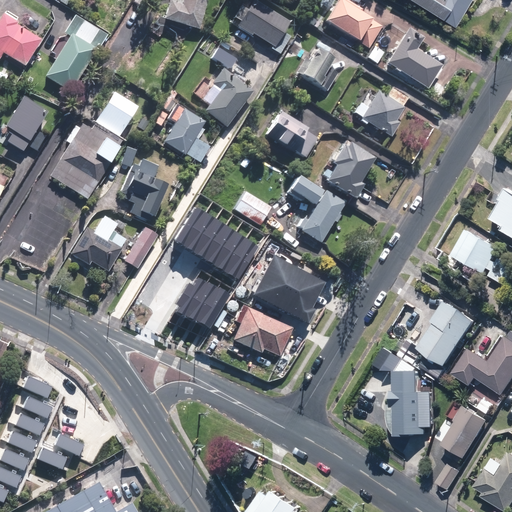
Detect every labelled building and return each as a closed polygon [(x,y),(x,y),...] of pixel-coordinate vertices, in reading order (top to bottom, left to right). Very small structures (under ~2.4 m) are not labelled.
[(166,0),(160,22),(196,32),(205,0),(166,0)] [(339,0),(335,0),(321,25),(366,52),(379,29),(357,16),(359,11),(339,0)] [(401,0),(451,30),(469,0),(401,0)] [(268,50),(278,56),(289,37),(282,33),(287,24),(249,3),(234,30),(269,49),(268,50)] [(0,17),(0,16),(0,56),(1,56),(22,69),(39,43),(14,28),(15,26),(0,17)] [(307,16),(303,24),(316,31),(320,24),(307,16)] [(106,37),(72,17),(62,35),(66,38),(42,80),(69,95),(93,54),(95,55),(106,37)] [(403,32),(382,66),(425,91),(439,68),(413,52),(419,41),(403,32)] [(376,41),(366,60),(374,65),(385,46),(376,41)] [(220,42),(216,48),(223,52),(226,46),(220,42)] [(302,61),(293,77),(324,95),(335,76),(325,70),(330,62),(310,50),(303,62),(302,61)] [(215,51),(209,60),(227,71),(232,61),(215,51)] [(201,113),(224,130),(250,94),(219,71),(208,87),(209,88),(198,103),(205,108),(201,113)] [(357,104),(350,116),(389,140),(398,124),(395,122),(408,100),(389,89),(383,99),(374,94),(365,109),(357,104)] [(111,96),(93,125),(117,139),(135,110),(111,96)] [(159,109),(167,114),(173,104),(164,99),(159,109)] [(3,144),(20,154),(44,115),(18,100),(0,130),(8,136),(3,144)] [(181,112),(160,144),(196,167),(208,149),(193,140),(202,125),(181,112)] [(279,113),(263,138),(302,163),(316,141),(304,133),(306,130),(279,113)] [(67,146),(47,178),(86,201),(121,145),(91,127),(88,131),(79,126),(76,131),(72,128),(62,143),(67,146)] [(26,147),(36,153),(45,139),(35,132),(26,147)] [(317,184),(350,203),(359,188),(356,186),(370,161),(343,146),(340,151),(337,149),(317,184)] [(125,148),(117,166),(128,170),(136,152),(125,148)] [(163,187),(126,172),(117,195),(121,197),(120,201),(126,203),(125,204),(131,206),(127,216),(148,224),(163,187)] [(320,195),(294,180),(285,195),(310,209),(296,233),(318,246),(342,206),(321,194),(320,195)] [(511,192),(507,189),(489,221),(502,228),(500,232),(511,239),(511,192)] [(241,194),(230,213),(258,228),(268,209),(241,194)] [(202,216),(190,208),(169,242),(182,250),(202,216)] [(88,227),(72,254),(92,265),(94,262),(111,272),(130,239),(115,231),(119,224),(105,215),(96,231),(88,227)] [(213,222),(202,216),(182,250),(192,256),(213,222)] [(223,228),(213,222),(192,256),(203,263),(223,228)] [(145,226),(126,260),(130,262),(139,268),(159,235),(145,226)] [(234,235),(223,228),(203,263),(214,269),(234,235)] [(464,230),(450,257),(508,288),(511,281),(511,267),(493,257),(498,248),(464,230)] [(244,241),(234,235),(214,269),(224,275),(244,241)] [(254,247),(244,241),(224,275),(234,281),(254,247)] [(265,259),(246,299),(303,327),(310,313),(307,311),(320,286),(265,259)] [(204,285),(193,279),(175,314),(186,320),(204,285)] [(215,290),(204,285),(186,320),(197,325),(215,290)] [(241,299),(243,298),(244,297),(245,295),(245,293),(244,291),(243,290),(242,288),(240,288),(238,288),(236,288),(235,289),(233,291),(233,293),(233,295),(234,297),(235,298),(237,299),(239,300),(241,299)] [(225,295),(215,290),(197,325),(207,330),(225,295)] [(232,312),(234,311),(236,310),(236,308),(237,306),(236,304),(235,303),(234,301),(232,301),(230,301),(228,301),(226,302),(225,304),(225,306),(225,308),(225,310),(227,311),(229,312),(231,312),(232,312)] [(398,338),(390,350),(414,366),(422,355),(443,369),(475,323),(445,302),(431,322),(434,325),(419,347),(408,339),(405,343),(398,338)] [(289,330),(238,308),(231,324),(236,326),(229,343),(259,356),(261,352),(277,359),(289,330)] [(468,349),(451,375),(470,388),(475,379),(501,397),(511,380),(511,340),(506,336),(488,362),(468,349)] [(393,408),(394,438),(425,437),(425,428),(432,428),(431,393),(419,393),(418,371),(392,371),(393,392),(389,392),(389,408),(393,408)] [(24,387),(47,397),(52,386),(28,376),(24,387)] [(473,392),(466,402),(485,415),(492,404),(473,392)] [(23,408),(47,418),(52,407),(28,396),(23,408)] [(464,460),(487,420),(462,406),(439,445),(464,460)] [(15,425),(39,436),(44,424),(20,414),(15,425)] [(8,442),(32,452),(37,441),(13,431),(8,442)] [(57,445),(80,455),(85,444),(61,434),(57,445)] [(39,459),(63,469),(68,458),(44,448),(39,459)] [(0,459),(24,470),(28,459),(5,449),(0,459)] [(480,498),(504,511),(508,511),(511,505),(511,455),(507,453),(495,473),(486,467),(473,488),(483,494),(480,498)] [(447,464),(435,484),(448,491),(460,472),(447,464)] [(0,480),(16,487),(21,476),(0,466),(0,480)] [(111,511),(94,482),(40,511),(133,511),(129,504),(114,511),(111,511)] [(0,500),(4,502),(8,491),(0,487),(0,500)] [(253,511),(297,511),(299,508),(272,491),(268,498),(259,492),(248,509),(253,511)]
